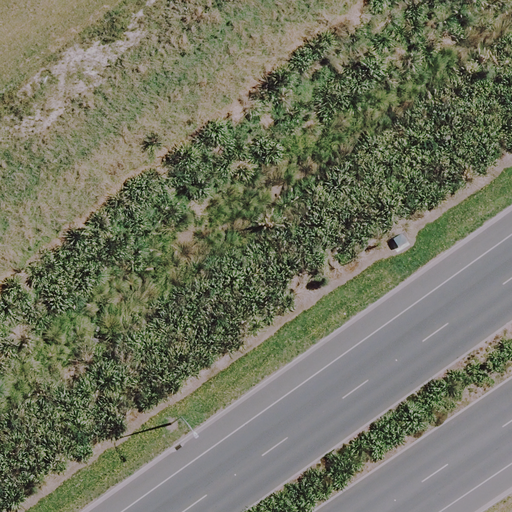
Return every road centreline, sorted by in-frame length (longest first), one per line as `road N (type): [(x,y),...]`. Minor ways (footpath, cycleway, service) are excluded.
road 1 (secondary): [(137,511),(511,249)]
road 2 (secondary): [(511,416),(377,511)]
